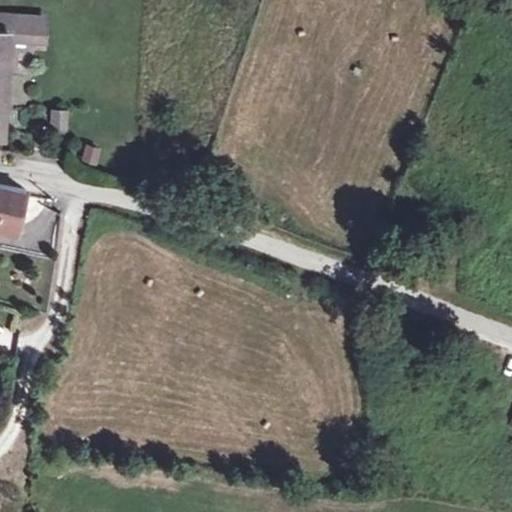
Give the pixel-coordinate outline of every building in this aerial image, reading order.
[(12,34),(13,16),(0,15),(0,29),(7,30),(7,33),(12,34)] [(45,35),(45,17),(13,16),(12,34),(45,35)] [(359,74),(362,68),(356,65),(353,71),(359,74)] [(68,130),(68,108),(51,107),(50,129),(68,130)] [(80,157),(95,160),(99,143),(83,140),(80,157)] [(18,221),(25,190),(0,185),(0,217),(18,221)] [(0,239),(0,250),(54,253),(57,209),(29,207),(27,241),(0,239)] [(415,273),(422,248),(410,244),(403,269),(415,273)]
